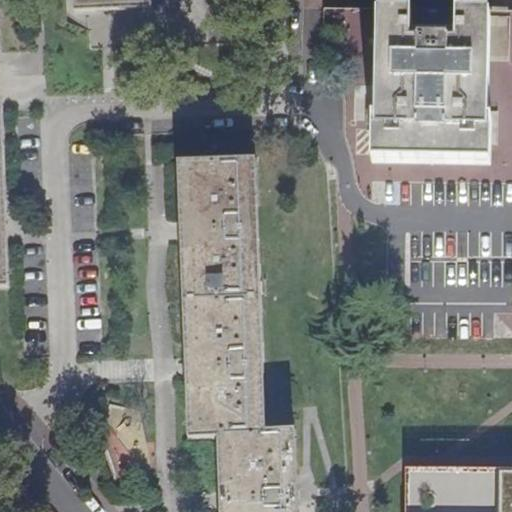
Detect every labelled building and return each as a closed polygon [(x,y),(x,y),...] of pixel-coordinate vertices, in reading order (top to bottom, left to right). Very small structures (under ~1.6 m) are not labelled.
[(149,13),(148,0),(79,0),(80,15),(149,13)] [(375,167),(491,170),(492,127),(488,126),(488,99),(489,23),(460,22),(459,51),(411,51),(411,21),(383,21),(381,96),(380,136),(376,136),(375,167)] [(243,435),(260,421),(250,169),(180,171),(183,232),(183,245),(186,300),(186,312),(188,358),(189,368),(189,380),(191,436),(223,435),(243,435)] [(293,437),(239,438),(223,452),(225,489),(241,488),(242,511),(278,511),(278,488),(294,487),(294,466),(293,437)] [(511,511),(511,473),(407,473),(406,511),(511,511)] [(294,511),(294,495),(294,487),(278,488),(278,511),(294,511)] [(242,511),(241,488),(225,489),(225,501),(225,511),(242,511)]
